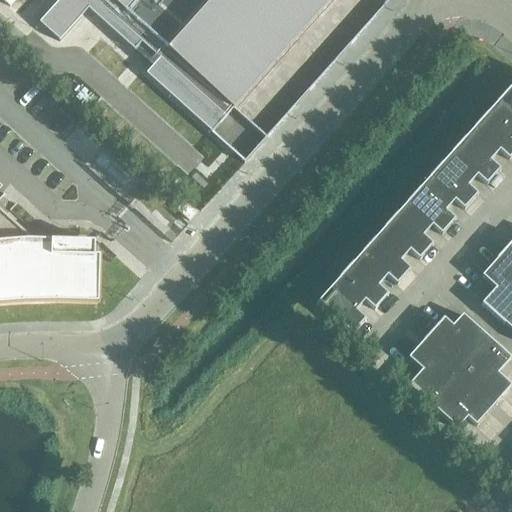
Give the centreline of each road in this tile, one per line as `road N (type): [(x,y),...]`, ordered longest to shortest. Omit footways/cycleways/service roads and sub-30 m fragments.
road 1 (unclassified): [(433,0),(136,330),(102,347)]
road 2 (unclassified): [(102,347),(112,405),(92,511)]
